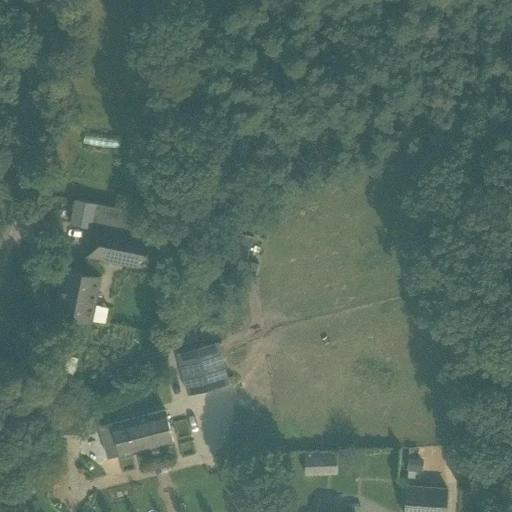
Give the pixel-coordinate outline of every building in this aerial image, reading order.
[(70,220),(69,224),(92,229),(86,256),(106,260),(146,268),(152,236),(128,231),(133,211),(74,198),(70,220)] [(220,215),(214,238),(226,242),(219,265),(255,275),(258,263),(247,260),(253,236),(241,233),(248,209),(238,207),(236,206),(236,207),(233,218),(220,215)] [(56,313),(90,320),(99,277),(61,269),(57,288),(61,289),(56,313)] [(167,291),(166,300),(180,302),(181,293),(167,291)] [(177,353),(188,394),(234,383),(232,377),(227,378),(219,343),(177,353)] [(45,411),(45,434),(81,434),(81,411),(45,411)] [(100,428),(107,458),(173,441),(165,411),(100,428)] [(318,453),(304,454),(305,475),(319,475),(318,453)] [(408,458),(407,471),(422,472),(423,459),(408,458)] [(404,511),(446,511),(447,488),(406,485),(404,511)]
